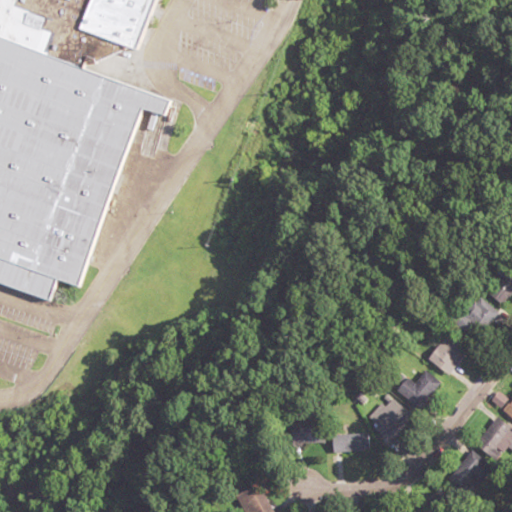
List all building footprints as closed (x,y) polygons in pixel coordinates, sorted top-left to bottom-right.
[(0,0),(0,253),(82,283),(146,107),(162,113),(167,100),(83,69),(124,48),(76,30),(87,0),(0,0)] [(87,0),(76,30),(124,48),(137,53),(156,0),(87,0)] [(487,295),(503,306),(511,292),(511,268),(507,266),(487,295)] [(496,314),(482,298),(465,314),(479,329),(496,314)] [(427,360),(447,375),(465,350),(445,335),(427,360)] [(393,388),(418,409),(439,383),(424,370),(414,383),(404,375),(393,388)] [(511,416),(511,398),(503,406),(511,416)] [(380,415),(384,429),(398,425),(394,411),(380,415)] [(474,443),(494,461),(511,440),(511,431),(497,418),(474,443)] [(321,422),(290,422),(290,444),(321,443),(321,422)] [(367,435),(329,435),(329,452),(367,452),(367,435)] [(473,478),(484,485),(495,469),(469,452),(449,481),(464,491),(473,478)] [(273,511),(258,484),(237,496),(246,511),(273,511)]
